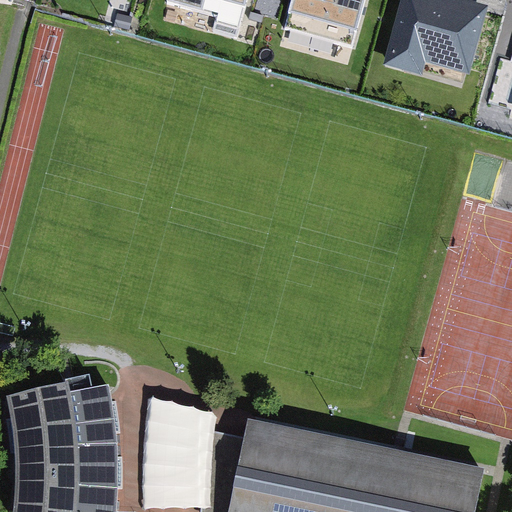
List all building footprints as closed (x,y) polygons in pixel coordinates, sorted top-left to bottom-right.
[(165,0),(163,8),(213,22),(210,35),(240,44),(251,0),(165,0)] [(366,0),(292,0),(290,9),(359,27),(366,0)] [(486,5),(468,0),(400,0),(384,61),(424,72),(427,60),(468,72),(486,5)] [(69,391),(7,406),(14,438),(16,483),(14,511),(117,511),(118,500),(117,441),(109,391),(70,400),(69,391)] [(203,505),(216,430),(219,415),(213,408),(204,409),(195,404),(183,403),(173,398),(163,399),(153,395),(149,397),(147,419),(144,483),(145,509),(203,505)] [(478,511),(485,477),(249,428),(246,436),(216,430),(203,505),(202,511),(478,511)]
